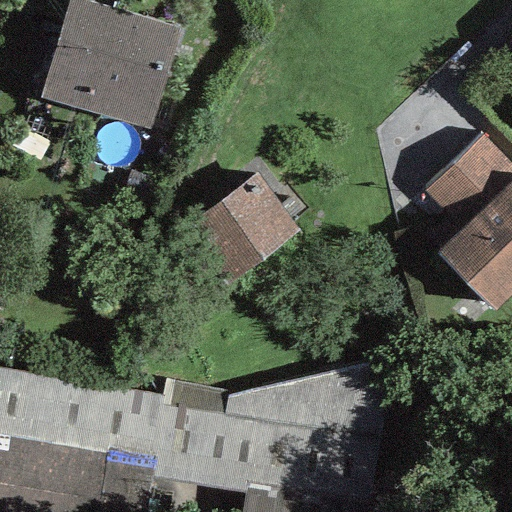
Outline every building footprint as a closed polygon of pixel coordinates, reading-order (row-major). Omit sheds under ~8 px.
[(189,29),(88,2),(62,100),(163,127),(189,29)] [(511,302),(511,170),(474,133),(424,183),(465,224),(439,250),(502,312),(511,302)] [(305,217),(251,162),(187,224),(241,279),(305,217)] [(0,365),(0,431),(155,460),(153,471),(244,485),(239,511),(367,511),(394,353),(231,389),(164,377),(161,392),(0,365)] [(155,460),(0,431),(0,511),(145,511),(153,471),(155,460)]
